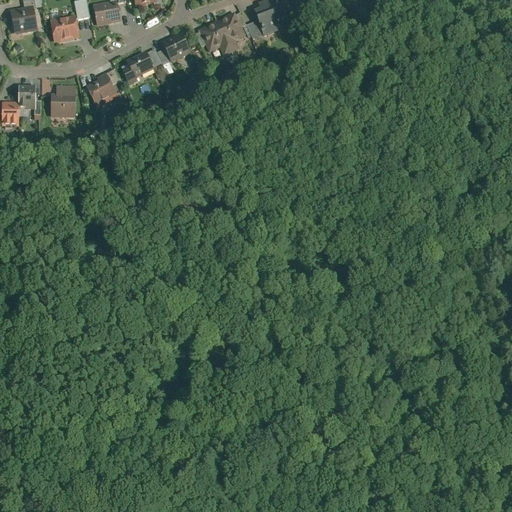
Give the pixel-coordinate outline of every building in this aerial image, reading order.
[(71,3),(76,24),(88,21),(83,0),(76,0),(77,2),(71,3)] [(131,0),(133,11),(154,7),(153,0),(131,0)] [(256,25),(244,30),(250,42),(253,41),(254,43),(261,40),(262,42),(281,35),(280,33),(288,30),(284,19),(290,17),(282,0),(277,0),(256,8),(258,13),(252,15),(256,25)] [(39,3),(32,4),(34,13),(41,12),(39,3)] [(116,5),(108,6),(107,5),(91,8),(95,30),(120,26),(116,7),(116,5)] [(31,11),(8,15),(13,40),(36,36),(31,11)] [(205,29),(196,34),(207,57),(217,52),(221,62),(238,54),(234,45),(243,40),(239,32),(233,19),(232,17),(224,21),(226,24),(221,26),(219,23),(210,27),(212,31),(207,33),(205,29)] [(233,19),(239,32),(244,30),(238,17),(233,19)] [(73,19),(47,25),(51,48),(78,42),(73,19)] [(162,54),(168,66),(168,67),(188,58),(179,38),(159,47),(162,54)] [(153,53),(144,57),(151,72),(160,68),(155,57),(153,53)] [(162,54),(155,57),(160,68),(160,69),(168,66),(162,54)] [(135,86),(133,83),(152,74),(151,72),(144,57),(143,56),(125,64),(128,72),(121,75),(128,90),(135,86)] [(113,73),(104,78),(114,99),(123,95),(113,73)] [(114,99),(104,78),(84,88),(95,111),(104,107),(103,105),(114,99)] [(16,106),(16,117),(33,117),(33,105),(33,88),(16,88),(16,106)] [(74,123),(74,91),(55,91),(55,99),(49,99),(49,123),(74,123)] [(16,106),(0,106),(0,126),(0,130),(16,130),(16,117),(16,106)]
